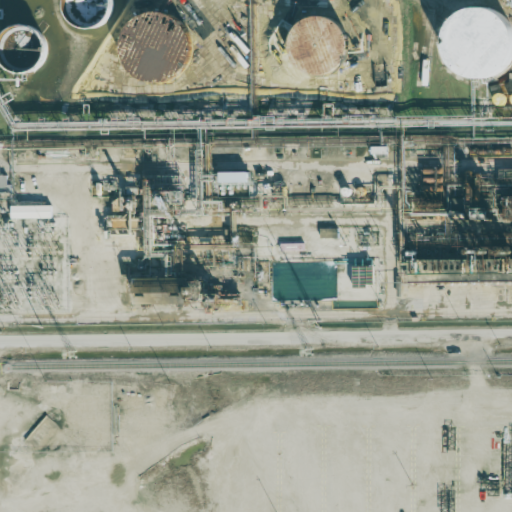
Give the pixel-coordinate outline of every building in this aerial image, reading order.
[(68,0),(64,11),(103,27),(112,4),(100,0),(68,0)] [(447,67),(455,76),(466,81),(478,83),(490,81),(500,74),(508,65),(511,54),(511,41),(508,30),(501,20),(491,14),(480,12),(469,12),(459,16),(450,23),(444,33),(441,44),(442,56),(447,67)] [(132,74),(141,81),(152,84),(164,83),(174,78),(182,70),(187,59),(188,48),(186,37),(179,28),(170,21),(161,17),(150,17),(140,20),(132,26),(126,34),(122,44),(122,54),(125,65),(132,74)] [(295,67),(302,74),(311,78),(320,79),(330,77),(338,71),(343,63),(346,54),(345,44),(342,36),(335,28),(327,24),(319,23),(310,24),(303,27),(296,33),(292,40),(290,49),(291,58),(295,67)] [(11,68),(17,71),(24,72),(31,71),(38,68),(42,62),(45,55),(45,48),(43,42),(38,36),(32,32),(26,31),(20,31),(14,34),(9,38),(5,43),(4,49),(4,56),(6,62),(11,68)] [(502,92),(492,98),(498,107),(508,101),(502,92)] [(248,172),(219,172),(219,183),(249,182),(248,172)] [(51,205),(10,206),(10,218),(51,218),(51,205)] [(320,238),(337,238),(336,228),(319,229),(320,238)] [(136,305),(190,304),(190,301),(199,301),(199,294),(203,294),(203,279),(136,280),(136,305)]
